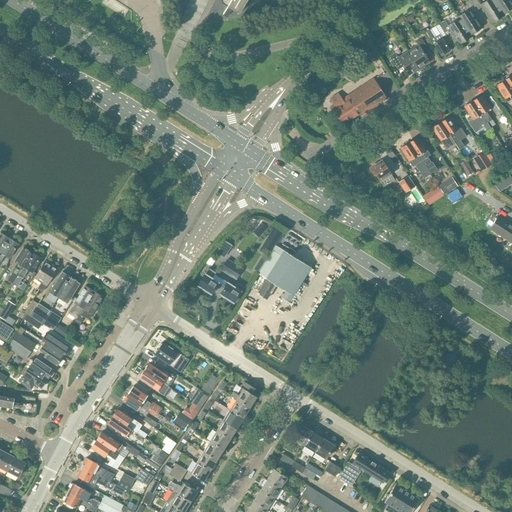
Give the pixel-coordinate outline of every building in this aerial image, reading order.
[(221,0),(222,3),(228,7),(223,14),(227,17),(232,9),(239,13),(247,0),(221,0)] [(477,10),(470,0),(468,0),(465,2),(469,9),(458,17),(471,37),(470,35),(474,33),(476,33),(480,31),(481,28),(482,28),(472,13),(477,10)] [(504,16),(493,0),(487,0),(480,4),(477,0),(470,0),(477,10),(482,7),(492,23),(493,23),(495,23),(499,21),(500,18),(504,16)] [(493,0),(504,16),(504,15),(503,14),(507,11),(509,12),(511,10),(511,2),(510,0),(493,0)] [(439,24),(446,35),(451,32),(459,45),(460,44),(463,44),(466,42),(467,40),(471,37),(458,17),(459,19),(448,26),(444,20),(439,24)] [(430,40),(431,40),(441,57),(450,51),(440,34),(435,37),(430,30),(425,32),(430,40)] [(408,51),(419,70),(425,66),(425,65),(429,62),(424,54),(429,50),(421,38),(416,42),(418,45),(408,51)] [(419,70),(408,51),(398,57),(396,54),(391,57),(398,69),(403,66),(408,75),(413,72),(414,73),(419,70)] [(379,59),(375,52),(370,54),(371,56),(370,57),(373,62),(379,59)] [(360,115),(386,98),(385,97),(385,96),(374,79),(342,100),(339,95),(331,100),(334,105),(330,107),(342,125),(359,114),(360,115)] [(511,90),(505,80),(497,86),(505,98),(509,95),(511,99),(511,90)] [(472,100),(487,122),(491,119),(485,111),(490,108),(481,95),(477,97),(476,97),(473,99),(473,100),(472,100)] [(487,122),(472,100),(472,101),(471,101),(468,102),(468,103),(463,106),(472,119),(468,122),(475,133),(484,127),(486,131),(490,128),(487,122)] [(441,122),(456,144),(460,150),(464,147),(460,141),(466,137),(460,127),(458,128),(450,116),(446,118),(445,118),(442,120),(442,121),(441,122)] [(432,127),(447,150),(456,144),(441,122),(440,122),(439,122),(436,123),(436,125),(432,127)] [(409,142),(430,174),(437,170),(432,162),(431,163),(427,157),(430,155),(426,149),(418,136),(414,139),(412,139),(410,140),(410,142),(409,142)] [(430,174),(409,142),(408,143),(407,142),(405,144),(404,145),(400,148),(408,161),(412,167),(415,165),(423,179),(430,174)] [(473,159),(481,172),(492,165),(483,152),(473,159)] [(486,155),(491,163),(496,160),(491,152),(486,155)] [(376,174),(381,181),(391,174),(382,160),(378,163),(377,162),(373,165),(372,166),(370,168),(374,175),(376,174)] [(473,173),(465,160),(460,164),(468,177),(473,173)] [(408,176),(398,182),(405,192),(415,186),(408,176)] [(511,179),(509,176),(495,185),(499,191),(511,182),(511,179)] [(444,194),(450,190),(451,191),(457,186),(452,178),(445,182),(439,185),(444,194)] [(432,193),(425,198),(429,204),(443,196),(437,187),(431,191),(432,193)] [(458,208),(452,218),(462,224),(464,221),(471,225),(472,223),(481,228),(491,213),(482,207),(484,205),(471,197),(470,196),(462,210),(458,208)] [(511,224),(498,216),(490,229),(511,243),(511,224)] [(262,222),(253,231),(259,237),(267,228),(262,222)] [(275,226),(260,250),(268,255),(283,231),(275,226)] [(0,251),(0,252),(9,238),(0,233),(0,251)] [(0,251),(0,262),(5,255),(9,258),(18,244),(9,238),(0,252),(0,251)] [(257,293),(267,299),(276,284),(286,291),(282,296),(289,301),(310,269),(284,251),(275,245),(258,273),(267,278),(257,293)] [(23,247),(14,261),(17,263),(14,268),(15,269),(13,272),(12,272),(7,280),(12,284),(18,275),(32,252),(23,247)] [(41,258),(32,252),(18,275),(22,278),(28,270),(32,272),(41,258)] [(248,262),(243,258),(239,263),(244,267),(248,262)] [(228,274),(235,264),(227,259),(221,269),(228,274)] [(57,268),(45,261),(34,278),(41,282),(37,289),(42,292),(46,285),(57,268)] [(235,264),(228,274),(235,279),(242,269),(235,264)] [(208,270),(206,274),(205,273),(198,285),(211,294),(218,283),(224,287),(219,294),(233,303),(241,291),(243,287),(239,284),(235,285),(234,287),(227,282),(215,274),(208,270)] [(49,292),(56,296),(57,295),(60,291),(61,292),(71,277),(62,271),(49,292)] [(80,283),(71,277),(61,292),(60,291),(57,295),(67,302),(71,296),(80,283)] [(85,286),(73,305),(69,312),(69,314),(74,317),(76,316),(77,316),(78,316),(84,307),(89,299),(94,291),(85,286)] [(82,318),(83,316),(87,319),(89,318),(94,311),(102,297),(94,291),(89,299),(84,307),(78,316),(74,324),(78,327),(83,319),(82,318)] [(0,304),(0,308),(9,314),(15,305),(7,300),(10,296),(7,294),(0,304)] [(27,313),(30,315),(37,303),(31,300),(24,311),(27,313)] [(40,318),(46,309),(39,304),(33,314),(40,318)] [(50,328),(53,330),(57,324),(58,322),(49,316),(51,314),(48,312),(41,323),(50,329),(50,328)] [(30,315),(27,313),(23,319),(32,325),(36,319),(30,315)] [(0,319),(0,338),(6,342),(13,329),(5,324),(5,323),(0,319)] [(57,324),(53,330),(65,337),(68,331),(57,324)] [(11,338),(31,352),(36,343),(22,334),(24,330),(19,326),(11,338)] [(69,348),(46,333),(41,340),(45,342),(51,346),(50,347),(63,357),(69,348)] [(31,352),(11,338),(6,347),(25,360),(31,352)] [(57,365),(63,357),(50,347),(51,346),(45,342),(39,350),(45,354),(44,356),(57,365)] [(155,354),(180,372),(189,360),(163,342),(155,354)] [(6,348),(0,356),(0,358),(6,363),(13,352),(6,348)] [(47,379),(53,370),(40,361),(36,358),(33,361),(30,359),(25,366),(28,368),(33,371),(34,370),(47,379)] [(8,366),(0,360),(0,370),(4,373),(8,366)] [(149,362),(144,370),(154,377),(167,386),(170,382),(172,378),(174,376),(158,365),(157,367),(149,362)] [(23,375),(22,377),(27,381),(24,384),(24,385),(31,389),(33,385),(35,383),(41,387),(47,379),(34,370),(33,371),(28,368),(23,375)] [(154,377),(144,370),(139,378),(166,396),(171,388),(167,386),(154,377)] [(218,387),(221,390),(226,382),(223,380),(218,387)] [(256,397),(253,395),(257,389),(244,381),(236,393),(233,391),(230,395),(236,399),(249,407),(256,397)] [(142,403),(148,407),(158,414),(161,408),(152,402),(150,403),(144,399),(147,395),(133,385),(128,393),(142,403)] [(214,400),(219,392),(216,390),(210,398),(214,400)] [(158,414),(148,407),(142,403),(128,393),(123,401),(136,410),(139,406),(155,417),(158,414)] [(201,407),(207,397),(202,393),(195,403),(201,407)] [(0,395),(0,405),(12,408),(12,406),(18,407),(18,403),(13,402),(13,398),(0,395)] [(236,399),(229,409),(243,418),(249,407),(236,399)] [(203,408),(207,410),(212,403),(208,400),(203,408)] [(143,437),(144,438),(149,431),(152,426),(143,420),(138,428),(128,422),(131,418),(118,408),(112,416),(132,430),(142,437),(143,437)] [(229,409),(223,420),(236,428),(243,418),(229,409)] [(200,420),(205,413),(201,410),(196,418),(200,420)] [(143,420),(152,426),(153,427),(156,424),(154,423),(155,421),(146,415),(143,420)] [(112,416),(107,424),(121,433),(127,438),(130,433),(132,430),(112,416)] [(223,420),(216,431),(230,439),(236,428),(223,420)] [(193,430),(198,423),(194,421),(189,428),(193,430)] [(304,445),(312,431),(301,424),(293,438),(304,445)] [(102,431),(96,440),(118,455),(124,446),(102,431)] [(186,441),(191,433),(188,431),(182,438),(186,441)] [(216,431),(210,441),(223,449),(230,439),(216,431)] [(323,438),(312,431),(304,445),(314,452),(323,438)] [(165,444),(162,449),(169,454),(170,451),(176,443),(166,436),(162,442),(165,444)] [(323,438),(314,452),(325,459),(334,445),(323,438)] [(91,448),(104,457),(107,454),(115,460),(118,455),(96,440),(91,448)] [(179,451),(184,444),(180,441),(175,448),(179,451)] [(210,441),(203,452),(217,460),(223,449),(210,441)] [(124,449),(139,459),(156,471),(159,467),(139,453),(139,452),(133,447),(127,443),(124,449)] [(0,456),(0,467),(7,471),(14,457),(3,451),(0,456)] [(153,453),(149,458),(159,466),(167,455),(160,451),(157,456),(153,453)] [(203,452),(197,462),(210,470),(217,460),(203,452)] [(389,473),(358,453),(352,463),(351,464),(383,483),(389,473)] [(291,466),(294,461),(283,454),(280,459),(291,466)] [(14,457),(7,471),(18,477),(26,463),(14,457)] [(110,482),(113,477),(114,474),(106,470),(105,473),(97,468),(99,464),(86,457),(82,464),(81,466),(103,478),(110,482)] [(294,461),(291,466),(301,473),(305,467),(294,461)] [(340,468),(330,461),(324,470),(335,476),(340,468)] [(210,470),(197,462),(190,473),(203,481),(210,470)] [(172,469),(183,476),(187,470),(176,463),(175,465),(172,463),(170,466),(173,468),(172,469)] [(347,464),(338,478),(348,484),(357,470),(347,464)] [(110,482),(103,478),(81,466),(79,468),(80,469),(77,476),(90,482),(90,483),(95,485),(97,482),(111,489),(115,484),(110,482)] [(305,467),(301,473),(313,479),(316,474),(305,467)] [(154,476),(141,468),(134,478),(147,485),(154,476)] [(267,479),(280,488),(287,477),(274,468),(267,479)] [(183,476),(172,469),(169,475),(180,481),(183,476)] [(135,479),(123,473),(120,480),(117,485),(128,491),(135,479)] [(267,479),(260,490),(274,498),(280,488),(267,479)] [(147,490),(156,496),(158,492),(155,490),(158,486),(152,482),(147,490)] [(0,483),(0,493),(8,495),(11,490),(0,483)] [(68,490),(67,492),(83,500),(98,508),(101,502),(93,498),(92,500),(89,498),(91,493),(86,491),(86,490),(73,483),(69,490),(68,490)] [(177,493),(190,502),(197,491),(184,483),(177,493)] [(384,502),(400,511),(410,511),(419,499),(395,484),(384,502)] [(306,500),(313,488),(307,485),(300,496),(306,500)] [(313,488),(306,500),(310,502),(308,505),(309,506),(318,492),(313,488)] [(267,509),(274,498),(260,490),(254,500),(267,509)] [(184,511),(190,502),(177,493),(173,491),(166,501),(183,511),(184,511)] [(93,511),(95,511),(98,508),(83,500),(67,492),(66,494),(67,495),(63,501),(77,509),(79,503),(88,508),(87,509),(93,511)] [(314,509),(316,506),(323,495),(318,492),(309,506),(314,509)] [(101,502),(98,508),(105,511),(133,511),(134,511),(129,508),(123,505),(105,494),(102,501),(101,502)] [(323,495),(316,506),(321,509),(328,498),(323,495)] [(295,497),(290,505),(294,507),(299,499),(295,497)] [(134,500),(129,508),(134,511),(139,500),(136,498),(135,500),(134,500)] [(328,498),(321,509),(325,511),(327,511),(334,501),(328,498)] [(264,511),(267,509),(254,500),(247,511),(248,511),(264,511)] [(170,504),(165,511),(183,511),(166,501),(166,502),(170,504)] [(334,511),(339,505),(334,501),(327,511),(334,511)]
